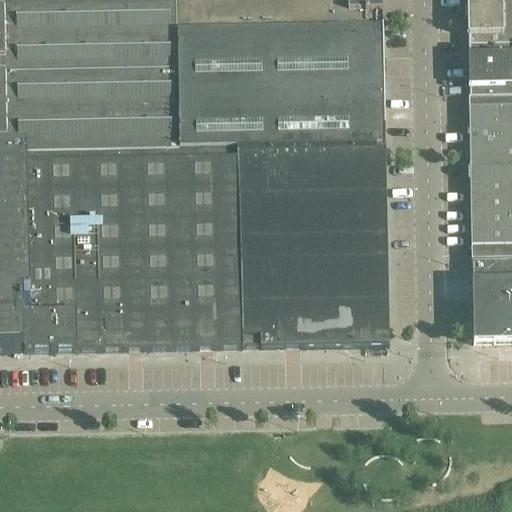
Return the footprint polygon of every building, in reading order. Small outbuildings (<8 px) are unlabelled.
[(175,6),(174,0),(2,0),(3,10),(175,6)] [(382,14),(382,0),(174,0),(175,6),(176,33),(381,29),(381,14),(382,14)] [(511,48),(511,0),(467,0),(469,49),(511,48)] [(0,75),(176,72),(176,33),(175,6),(3,10),(0,9),(0,75)] [(385,148),(384,78),(383,29),(381,29),(176,33),(176,72),(178,153),(238,152),(385,148)] [(511,100),(511,48),(469,49),(470,101),(511,100)] [(178,153),(176,72),(0,75),(0,141),(6,141),(6,156),(25,156),(178,153)] [(511,100),(470,101),(470,110),(469,110),(469,113),(470,133),(469,133),(469,144),(470,144),(470,170),(471,261),(511,260),(511,100)] [(389,349),(385,154),(385,148),(238,152),(238,162),(238,163),(241,249),(243,351),(260,350),(260,351),(389,349)] [(29,301),(25,166),(25,156),(6,156),(0,156),(0,356),(19,356),(19,355),(24,355),(22,301),(29,301)] [(243,351),(241,249),(238,163),(238,162),(25,166),(29,301),(22,301),(24,355),(24,356),(242,351),(242,352),(243,352),(243,351)] [(511,260),(471,261),(471,265),(472,265),(473,347),(511,346),(511,260)]
